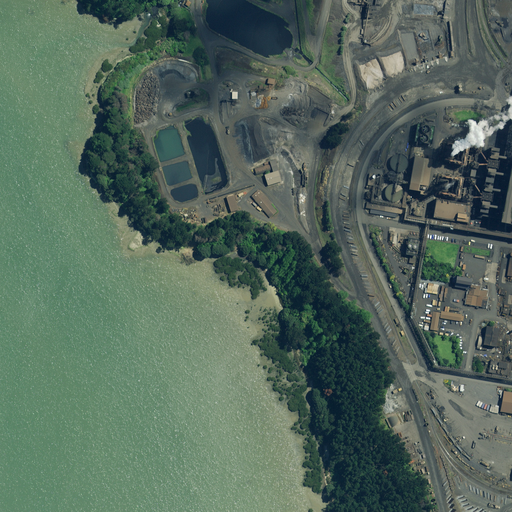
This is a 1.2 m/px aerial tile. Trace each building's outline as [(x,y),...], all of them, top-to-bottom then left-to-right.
[(433,159),(413,155),(405,194),(425,197),(433,159)] [(272,173),(262,176),(266,188),(282,182),(274,158),(261,162),(262,165),(253,168),(255,173),(271,168),(272,173)] [(257,190),(250,196),(268,218),(276,212),(257,190)] [(233,196),(226,198),(229,212),(236,211),(233,196)] [(466,206),(433,199),(429,217),(463,224),(466,206)] [(416,255),(418,244),(406,242),(404,254),(416,255)] [(487,288),(468,285),(465,302),(484,305),(487,288)] [(462,311),(443,308),(442,315),(461,319),(462,311)] [(442,311),(433,309),(430,327),(439,328),(442,311)] [(488,325),(485,344),(499,347),(503,327),(488,325)] [(511,389),(504,388),(500,410),(511,411),(511,389)]
